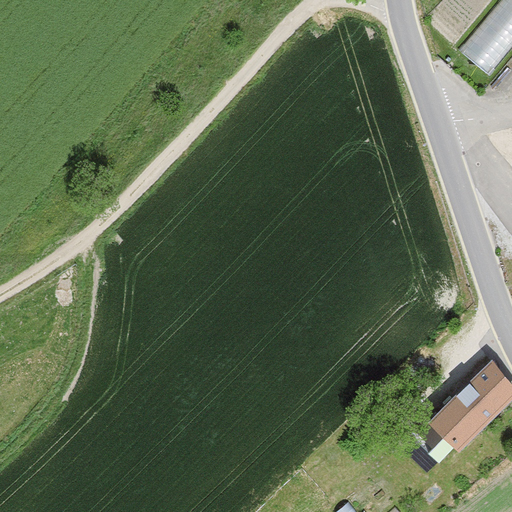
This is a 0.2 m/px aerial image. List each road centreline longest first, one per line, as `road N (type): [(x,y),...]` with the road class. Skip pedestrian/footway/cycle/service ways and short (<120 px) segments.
road 1 (track): [(323,0),(125,209),(0,297)]
road 2 (secondary): [(436,125),(476,249),(511,326)]
road 3 (secondary): [(401,0),(436,125)]
